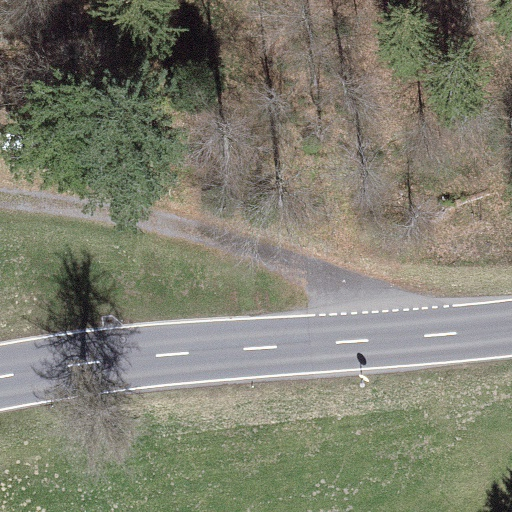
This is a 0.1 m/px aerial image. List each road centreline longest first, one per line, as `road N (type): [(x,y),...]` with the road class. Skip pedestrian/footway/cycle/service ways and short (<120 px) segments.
road 1 (tertiary): [(0,383),(511,329)]
road 2 (track): [(416,343),(230,243),(0,210)]
